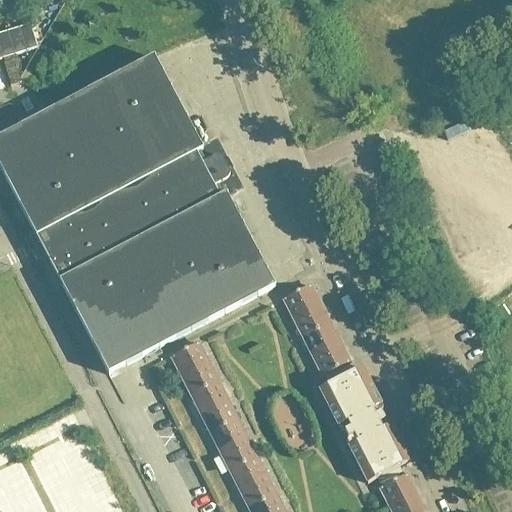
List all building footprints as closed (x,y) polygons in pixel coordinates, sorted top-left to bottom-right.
[(30,25),(0,34),(0,60),(37,49),(30,25)] [(275,288),(228,199),(236,194),(234,191),(230,193),(225,182),(227,181),(227,180),(228,179),(229,177),(229,176),(230,175),(230,174),(229,173),(229,171),(224,162),(223,161),(222,160),(221,159),(220,159),(219,158),(218,158),(216,158),(215,159),(213,159),(207,149),(211,147),(209,143),(201,148),(154,58),(44,116),(0,139),(0,169),(109,376),(275,288)] [(320,306),(310,287),(284,300),(294,320),(320,306)] [(330,325),(320,306),(294,320),(303,339),(330,325)] [(339,344),(330,325),(303,339),(313,358),(339,344)] [(349,364),(339,344),(313,358),(323,377),(325,376),(347,365),(349,364)] [(208,364),(198,345),(172,358),(182,378),(208,364)] [(218,383),(208,364),(182,378),(191,397),(218,383)] [(384,421),(381,414),(383,410),(381,406),(362,369),(352,374),(347,365),(325,376),(329,385),(319,390),(338,428),(339,427),(341,431),(345,433),(348,439),(347,444),(349,447),(348,448),(367,485),(378,479),(382,489),(405,477),(400,468),(410,463),(391,426),(389,422),(384,421)] [(227,402),(218,383),(191,397),(201,416),(227,402)] [(237,421),(227,402),(201,416),(211,435),(237,421)] [(247,440),(237,421),(211,435),(220,453),(247,440)] [(256,459),(247,440),(220,453),(230,472),(256,459)] [(266,478),(256,459),(230,472),(240,491),(266,478)] [(405,477),(382,489),(380,490),(390,509),(416,495),(407,476),(405,477)] [(276,497),(266,478),(240,491),(249,510),(276,497)] [(425,511),(416,495),(390,509),(391,511),(425,511)] [(283,511),(276,497),(249,510),(250,511),(283,511)]
